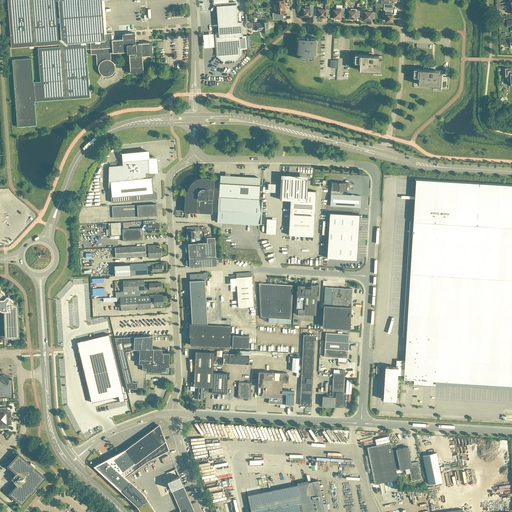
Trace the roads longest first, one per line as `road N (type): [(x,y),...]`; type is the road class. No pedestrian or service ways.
road 1 (unclassified): [(369,276),(376,183),(369,167),(199,155)]
road 2 (unclassified): [(173,414),(178,372),(167,188),(174,170),(199,155)]
road 3 (primary): [(384,152),(238,116),(199,115)]
road 4 (unclassified): [(360,424),(173,414)]
road 5 (primary): [(199,123),(251,124),(382,157)]
road 6 (unclassified): [(511,433),(360,424)]
road 7 (unclassified): [(360,424),(369,276)]
road 8 (residential): [(403,29),(297,23),(293,0)]
road 9 (residential): [(384,152),(403,29)]
